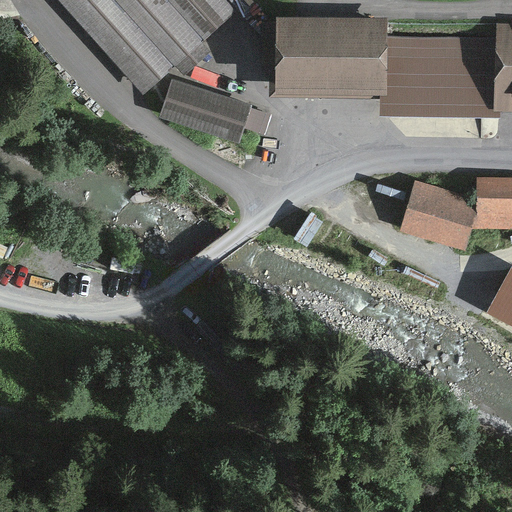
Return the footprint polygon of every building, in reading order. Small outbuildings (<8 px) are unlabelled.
[(236,12),(225,0),(60,0),(144,93),(236,12)] [(386,16),(271,15),(269,94),(380,97),(380,91),(387,91),(386,36),(386,16)] [(511,23),(497,23),(496,39),(493,108),(500,108),(511,108),(511,23)] [(496,39),(386,36),(387,91),(380,91),(380,97),(381,113),(499,115),(500,108),(493,108),(496,39)] [(173,78),(160,115),(241,143),(251,104),(173,78)] [(511,176),(476,176),(476,198),(476,212),(472,227),(511,228),(511,176)] [(476,198),(415,180),(400,229),(466,251),(472,227),(476,212),(476,198)] [(511,324),(511,266),(487,310),(511,324)]
